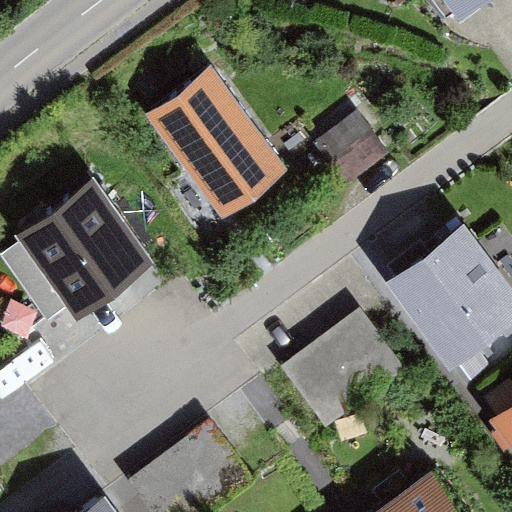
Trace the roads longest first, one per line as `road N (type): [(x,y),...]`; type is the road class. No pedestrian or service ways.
road 1 (residential): [(106,419),(511,114)]
road 2 (tertiary): [(0,82),(107,0)]
